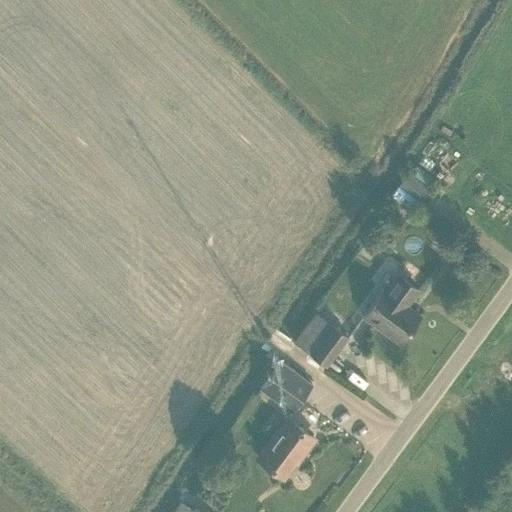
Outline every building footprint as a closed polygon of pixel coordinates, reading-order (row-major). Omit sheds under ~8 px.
[(403,207),(435,182),(417,159),(385,184),(403,207)] [(400,342),(419,315),(406,306),(418,290),(399,276),(388,292),(384,289),(364,315),(400,342)] [(320,316),(298,344),(327,365),(348,338),(320,316)] [(281,360),(260,387),(292,412),(313,385),(281,360)] [(282,475),(300,452),(301,453),(313,437),(287,417),(257,457),(282,475)] [(179,503),(173,511),(203,511),(195,506),(192,511),(179,503)]
